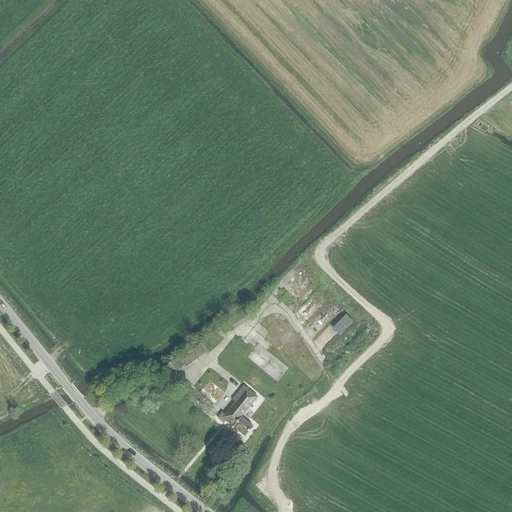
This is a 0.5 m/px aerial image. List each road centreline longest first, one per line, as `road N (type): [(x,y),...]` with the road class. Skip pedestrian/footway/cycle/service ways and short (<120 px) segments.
road 1 (unclassified): [(511,86),(322,246),(322,261),(382,320),(385,333),(293,422),(271,469),(287,511)]
road 2 (tertiary): [(205,511),(107,433),(0,303)]
road 3 (unknown): [(88,411),(213,356)]
